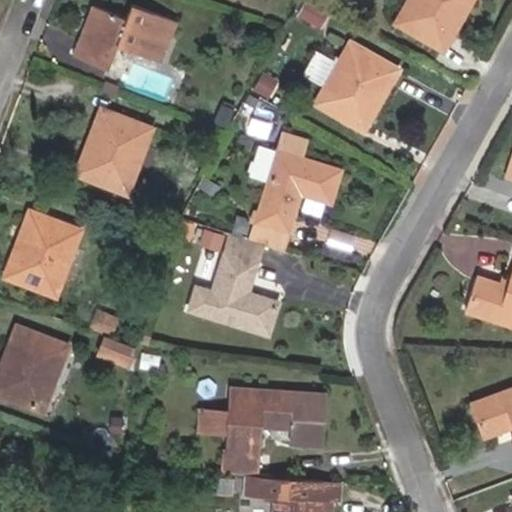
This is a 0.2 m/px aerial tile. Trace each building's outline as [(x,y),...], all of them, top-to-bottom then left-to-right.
[(405,6),(396,22),(443,49),(471,0),(401,0),(399,3),(405,6)] [(74,55),(106,66),(115,43),(160,59),(175,19),(133,5),(127,19),(93,6),(74,55)] [(348,64),(333,90),(324,85),(315,102),(362,128),(396,67),(349,41),(339,59),(348,64)] [(324,85),(333,90),(348,64),(339,59),(324,85)] [(263,71),(253,88),(267,96),(277,79),(263,71)] [(223,105),(218,119),(228,123),(234,110),(223,105)] [(134,173),(125,170),(137,137),(146,141),(151,125),(100,106),(76,172),(127,191),(134,173)] [(255,223),(287,232),(299,192),(328,201),(338,167),(301,156),(307,137),(283,131),(255,223)] [(137,137),(125,170),(134,173),(146,141),(137,137)] [(62,279),(52,275),(65,241),(74,244),(80,228),(29,209),(4,276),(56,295),(62,279)] [(194,222),(183,219),(177,239),(188,243),(194,222)] [(251,236),(283,246),(287,232),(255,223),(251,236)] [(208,228),(204,241),(218,245),(222,233),(208,228)] [(223,249),(259,260),(263,246),(227,234),(223,249)] [(65,241),(52,275),(62,279),(74,244),(65,241)] [(259,260),(223,249),(210,288),(195,283),(187,309),(269,335),(280,300),(249,291),(259,260)] [(511,280),(510,286),(480,276),(468,311),(511,325),(511,280)] [(49,394),(40,390),(54,356),(62,359),(68,344),(17,324),(0,367),(0,393),(43,410),(49,394)] [(106,334),(99,351),(134,364),(136,345),(106,334)] [(140,366),(157,368),(159,353),(142,351),(140,366)] [(54,356),(40,390),(49,394),(62,359),(54,356)] [(511,386),(473,401),(486,437),(511,426),(511,386)] [(233,407),(231,431),(230,454),(223,453),(222,471),(245,473),(256,474),(259,425),(290,427),(290,444),(318,445),(322,393),(293,391),(234,387),(233,407)] [(200,405),(198,429),(231,431),(233,407),(200,405)] [(176,453),(194,454),(195,442),(177,441),(176,453)] [(262,474),(256,474),(245,473),(244,496),(261,497),(262,474)] [(262,474),(261,497),(275,498),(274,511),(330,511),(331,500),(337,501),(338,480),(262,474)]
